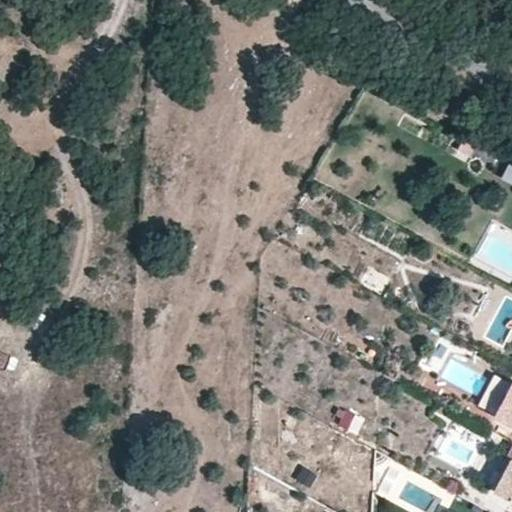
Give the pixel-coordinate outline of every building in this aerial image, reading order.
[(511,423),(511,381),(510,381),(493,413),(511,423)] [(336,410),(331,427),(359,435),(364,417),(336,410)] [(511,500),(511,457),(511,459),(511,471),(500,494),(511,500)] [(249,494),(280,511),(298,511),(305,501),(259,475),(249,494)] [(478,511),(485,511),(487,508),(476,502),(472,509),(478,511)]
